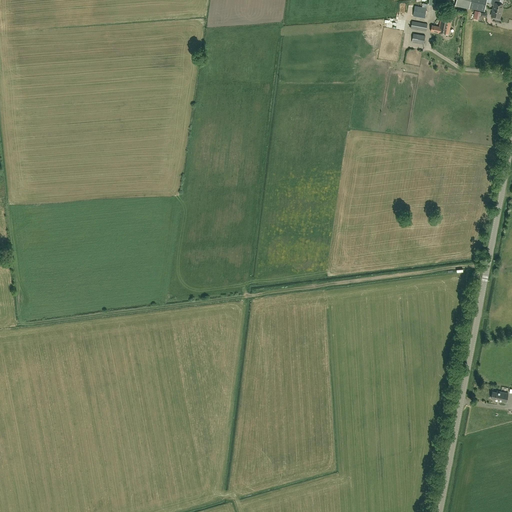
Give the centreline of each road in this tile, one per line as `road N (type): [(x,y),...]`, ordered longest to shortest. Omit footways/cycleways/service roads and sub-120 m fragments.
road 1 (track): [(487,268),(20,322),(0,135)]
road 2 (tertiary): [(440,511),(511,144)]
